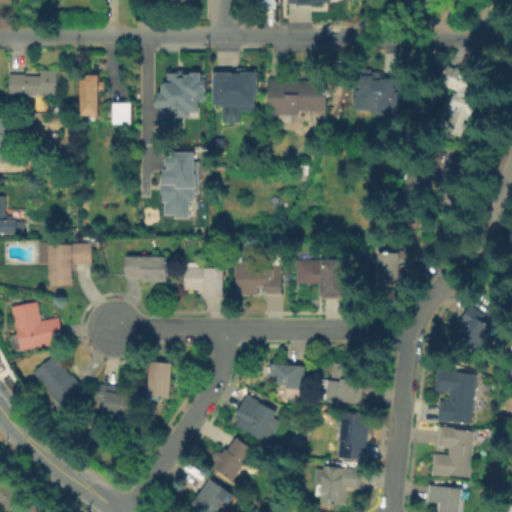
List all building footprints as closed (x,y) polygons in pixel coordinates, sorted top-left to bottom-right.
[(255,8),(255,0),(278,0),(278,8),(255,8)] [(327,0),(327,10),(305,10),(305,0),(327,0)] [(438,0),(438,8),(394,8),(394,0),(438,0)] [(511,0),(511,16),(497,9),(500,0),(511,0)] [(446,108),(454,91),(440,84),(450,64),(491,84),(466,136),(449,127),(456,113),(446,108)] [(342,116),(362,66),(385,76),(372,108),(399,119),(392,136),(342,116)] [(58,96),(10,96),(10,76),(42,76),(42,69),(58,69),(58,96)] [(82,115),(83,76),(101,76),(100,115),(82,115)] [(300,114),(271,114),(272,80),(328,80),(328,111),(300,111),(300,114)] [(260,103),(260,111),(243,111),(243,103),(213,103),(213,81),(260,81),(260,103)] [(200,115),(146,114),(146,89),(173,89),(173,84),(200,84),(200,115)] [(135,102),(135,126),(112,126),(112,103),(135,102)] [(0,164),(0,120),(16,120),(16,164),(0,164)] [(187,216),(187,200),(196,200),(195,160),(192,160),(192,151),(161,152),(161,216),(187,216)] [(0,197),(8,197),(8,221),(18,221),(18,235),(0,235),(0,197)] [(41,263),(41,246),(93,246),(93,267),(75,267),(75,285),(48,285),(48,263),(41,263)] [(401,287),(377,286),(377,255),(415,255),(415,273),(401,273),(401,287)] [(126,257),(168,257),(169,282),(129,282),(129,277),(126,277),(126,257)] [(342,282),(342,298),(322,298),(322,282),(299,281),(299,260),(342,260),(342,282)] [(236,296),(236,263),(283,263),(283,296),(236,296)] [(224,290),(224,297),(204,297),(204,290),(187,290),(187,270),(224,270),(224,290)] [(20,351),(14,307),(40,303),(42,321),(62,318),(66,344),(20,351)] [(470,309),(488,319),(485,324),(493,329),(478,355),(471,350),(469,353),(450,342),(470,309)] [(36,373),(57,356),(83,390),(63,407),(36,373)] [(277,385),(278,378),(270,377),(273,362),(308,368),(303,400),(287,398),(289,387),(277,385)] [(151,363),(173,364),(171,400),(150,399),(151,363)] [(328,390),(320,389),(320,380),(333,381),(334,365),(351,366),(350,384),(363,385),(361,405),(327,403),(328,390)] [(440,371),(478,375),(473,426),(439,423),(441,403),(449,404),(450,393),(438,392),(440,371)] [(98,403),(100,383),(124,386),(123,398),(134,399),(131,423),(105,420),(106,403),(98,403)] [(242,416),(238,414),(249,396),(279,414),(275,420),(281,424),(268,445),(236,425),(242,416)] [(345,413),(370,416),(366,462),(340,459),(345,413)] [(441,429),(476,432),(472,479),(433,475),(435,456),(450,457),(450,448),(439,447),(441,429)] [(214,468),(238,437),(259,453),(235,484),(214,468)] [(344,487),(344,507),(323,507),(323,487),(317,487),(317,467),(361,468),(361,487),(344,487)] [(0,508),(3,511),(17,491),(0,478),(0,508)] [(211,480),(233,496),(221,511),(191,511),(190,511),(211,480)] [(430,502),(433,485),(466,491),(463,511),(434,511),(436,503),(430,502)]
